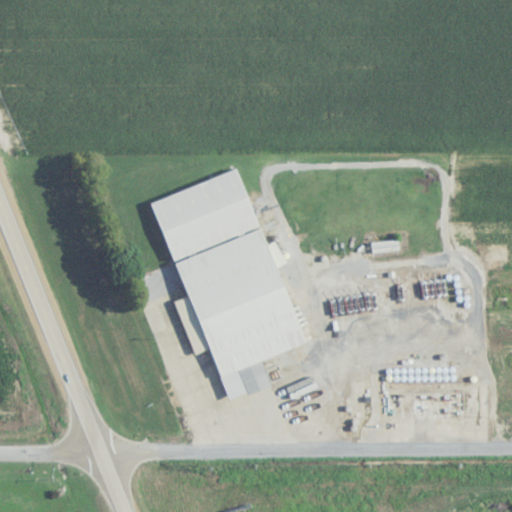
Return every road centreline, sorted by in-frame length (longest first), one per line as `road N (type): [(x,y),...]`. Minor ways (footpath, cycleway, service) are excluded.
road 1 (residential): [(0,453),(511,449)]
road 2 (residential): [(456,0),(452,244),(492,450)]
road 3 (trunk): [(123,511),(0,208)]
